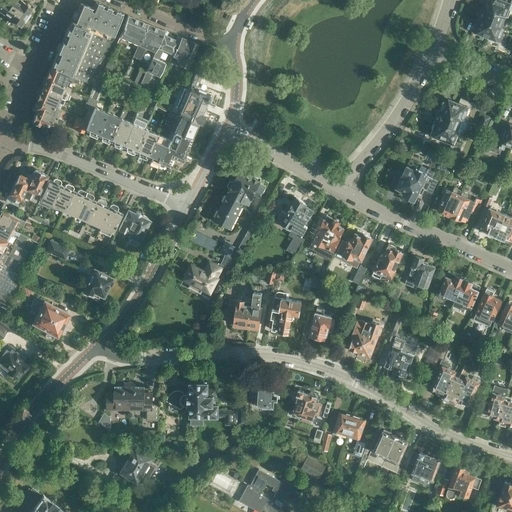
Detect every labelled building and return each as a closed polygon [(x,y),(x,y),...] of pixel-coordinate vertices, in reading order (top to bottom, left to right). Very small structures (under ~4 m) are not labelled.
[(0,0),(0,9),(10,17),(21,0),(19,0),(20,0),(19,0),(3,0),(3,1),(1,0),(0,0)] [(21,0),(10,17),(12,18),(12,19),(16,22),(15,22),(16,24),(18,26),(20,26),(21,25),(24,20),(25,21),(30,13),(29,13),(34,5),(28,2),(27,4),(21,0)] [(485,0),(483,6),(505,15),(508,8),(510,9),(511,7),(511,0),(507,0),(507,2),(502,0),(485,0)] [(80,79),(88,83),(92,73),(95,65),(105,55),(123,12),(96,1),(93,7),(81,2),(73,21),(72,20),(69,27),(68,26),(51,66),(80,79)] [(482,6),(477,18),(502,28),(501,27),(505,15),(483,6),(482,6)] [(119,37),(138,45),(148,23),(128,14),(122,26),(124,27),(119,37)] [(502,28),(477,18),(477,19),(479,20),(474,32),(500,42),(504,32),(501,30),(502,28)] [(138,45),(133,56),(141,60),(146,48),(155,51),(164,30),(148,23),(138,45)] [(147,71),(143,80),(148,82),(151,75),(150,74),(151,72),(159,76),(165,63),(157,59),(158,57),(159,58),(162,51),(161,51),(162,49),(173,54),(179,41),(167,35),(168,31),(165,30),(164,30),(155,51),(153,56),(152,56),(146,70),(147,71)] [(173,54),(172,55),(177,57),(176,59),(178,60),(177,62),(179,62),(178,63),(187,67),(198,44),(188,40),(181,37),(179,41),(173,54)] [(190,69),(202,75),(205,68),(193,63),(190,69)] [(51,66),(46,77),(67,86),(69,80),(78,84),(80,79),(51,66)] [(139,70),(134,81),(140,84),(145,73),(139,70)] [(92,73),(88,83),(93,85),(97,75),(92,73)] [(170,103),(168,109),(201,123),(213,95),(192,87),(194,84),(214,92),(217,85),(198,77),(191,74),(185,87),(181,85),(174,94),(180,100),(177,106),(170,103)] [(93,85),(98,87),(102,77),(97,75),(93,85)] [(42,88),(67,99),(72,88),(67,86),(46,77),(43,85),(43,84),(41,88),(42,88)] [(102,77),(98,87),(102,89),(106,79),(102,77)] [(101,90),(93,86),(89,96),(97,99),(101,90)] [(37,100),(61,110),(61,109),(59,108),(62,103),(64,98),(67,100),(67,99),(42,88),(37,100)] [(162,92),(159,97),(166,100),(169,95),(162,92)] [(97,99),(89,96),(84,107),(93,110),(95,106),(97,99)] [(462,119),(468,121),(470,116),(463,114),(466,107),(472,109),(475,103),(462,98),(460,104),(446,98),(441,111),(462,119)] [(61,110),(37,100),(34,107),(37,108),(32,120),(47,126),(48,126),(59,130),(64,119),(58,117),(61,110)] [(98,135),(107,111),(95,106),(93,110),(89,121),(85,129),(90,131),(89,135),(97,138),(98,135)] [(84,107),(80,117),(89,121),(93,110),(84,107)] [(174,131),(191,138),(194,140),(201,123),(169,110),(167,116),(172,118),(168,129),(174,131)] [(438,110),(433,122),(434,123),(456,131),(461,133),(463,129),(465,130),(467,128),(468,124),(468,121),(462,119),(441,111),(438,110)] [(109,143),(110,140),(120,117),(107,111),(98,135),(103,137),(101,140),(109,143)] [(478,125),(485,128),(490,116),(483,114),(478,125)] [(85,129),(89,121),(80,117),(77,116),(72,127),(75,129),(84,133),(85,129)] [(133,122),(120,117),(110,140),(115,142),(114,145),(115,146),(120,148),(121,148),(133,122)] [(147,122),(135,117),(133,122),(121,148),(122,148),(123,146),(127,148),(126,150),(127,152),(132,154),(134,153),(147,122)] [(456,131),(434,123),(431,131),(434,132),(433,136),(448,142),(446,149),(457,153),(461,144),(454,141),(455,139),(453,139),(456,131)] [(488,136),(484,147),(490,150),(498,153),(501,147),(502,148),(503,145),(511,148),(511,144),(511,125),(507,123),(507,124),(505,123),(503,128),(505,129),(499,141),(494,139),(488,136)] [(145,127),(134,153),(135,151),(140,153),(138,156),(146,159),(147,156),(148,156),(158,133),(145,127)] [(475,138),(482,141),(485,133),(478,130),(475,138)] [(168,145),(185,153),(191,138),(174,131),(170,142),(168,145)] [(158,133),(148,156),(152,158),(151,161),(159,165),(167,145),(168,145),(170,142),(169,141),(169,143),(168,143),(170,138),(158,133)] [(167,145),(159,165),(163,166),(165,165),(165,164),(169,165),(169,164),(171,164),(174,157),(182,160),(185,153),(168,145),(167,145)] [(441,157),(437,167),(445,171),(450,161),(441,157)] [(406,167),(404,172),(400,170),(397,171),(392,181),(394,184),(397,186),(396,188),(405,192),(403,195),(414,200),(418,192),(421,194),(424,189),(431,193),(437,181),(431,179),(434,173),(428,169),(426,174),(416,169),(415,171),(406,167)] [(34,170),(32,174),(24,192),(30,195),(29,198),(35,201),(38,195),(48,174),(37,169),(34,170)] [(229,190),(214,218),(231,227),(244,202),(248,204),(249,205),(250,204),(252,199),(254,196),(256,197),(258,195),(260,196),(266,185),(260,181),(261,179),(261,178),(260,176),(255,173),(254,174),(252,177),(239,171),(235,179),(234,178),(229,178),(225,186),(228,190),(229,190)] [(9,194),(6,201),(17,206),(24,192),(32,174),(30,173),(27,174),(26,176),(19,173),(9,194)] [(39,199),(51,204),(60,184),(61,182),(60,180),(56,178),(54,179),(53,181),(48,179),(39,199)] [(60,184),(51,204),(63,210),(73,190),(73,187),(73,185),(68,183),(66,184),(65,186),(60,184)] [(443,212),(451,216),(462,191),(453,187),(451,190),(446,188),(439,204),(440,205),(438,209),(443,211),(443,212)] [(63,210),(75,215),(86,191),(80,189),(78,190),(77,191),(73,190),(63,210)] [(86,191),(75,215),(88,221),(98,199),(97,201),(93,199),(94,197),(93,194),(86,191)] [(462,191),(451,216),(460,220),(461,219),(465,221),(467,217),(468,217),(471,211),(477,214),(483,200),(476,197),(474,201),(471,199),(472,196),(462,191)] [(484,204),(488,206),(492,198),(487,196),(484,204)] [(282,210),(278,217),(279,218),(281,220),(280,222),(292,229),(293,227),(289,235),(293,237),(286,249),(294,254),(301,241),(303,242),(306,236),(302,234),(312,218),(309,216),(313,209),(305,205),(306,203),(296,197),(287,213),(284,211),(283,211),(282,210)] [(88,221),(100,226),(110,204),(109,206),(105,204),(106,202),(105,200),(101,198),(98,199),(88,221)] [(110,204),(100,226),(98,231),(110,236),(112,232),(121,212),(117,210),(118,208),(117,205),(113,203),(110,204)] [(488,232),(496,236),(505,215),(490,208),(480,231),(487,234),(488,232)] [(0,222),(19,232),(16,230),(19,225),(22,226),(24,223),(30,225),(32,221),(26,218),(24,221),(0,209),(0,222)] [(124,218),(121,224),(126,227),(123,232),(131,236),(128,241),(137,246),(140,240),(150,219),(141,215),(141,214),(136,211),(135,212),(128,209),(124,218)] [(316,251),(315,253),(326,259),(327,257),(331,259),(336,250),(333,249),(344,227),(338,223),(339,221),(333,217),(333,218),(326,214),(325,217),(308,247),(316,251)] [(511,217),(505,215),(496,236),(503,239),(503,241),(511,244),(511,241),(511,217)] [(260,217),(254,229),(261,232),(267,220),(260,217)] [(0,236),(28,251),(30,252),(32,248),(36,241),(19,232),(0,222),(0,236)] [(342,240),(334,256),(357,268),(372,237),(357,229),(355,233),(354,233),(352,238),(350,237),(348,242),(342,240)] [(212,249),(217,239),(197,230),(192,240),(212,249)] [(0,250),(8,254),(23,262),(28,251),(0,236),(0,250)] [(44,251),(65,260),(70,248),(49,239),(44,251)] [(107,249),(111,251),(116,242),(111,240),(107,249)] [(374,269),(371,276),(377,278),(380,280),(383,273),(391,277),(402,251),(387,244),(383,255),(381,254),(374,269)] [(0,250),(0,263),(2,265),(8,268),(14,257),(8,254),(0,250)] [(221,264),(233,270),(239,258),(234,257),(234,258),(225,254),(223,259),(221,264)] [(412,265),(409,275),(408,277),(407,276),(405,282),(413,285),(415,280),(428,285),(435,266),(427,262),(428,261),(423,260),(424,258),(416,254),(412,265)] [(211,293),(224,268),(209,260),(205,270),(191,262),(183,279),(190,282),(188,287),(201,294),(203,289),(211,293)] [(91,294),(91,295),(91,296),(91,297),(97,300),(99,300),(99,299),(100,298),(101,295),(103,296),(113,277),(93,267),(92,267),(81,262),(76,270),(88,276),(81,289),(91,294)] [(0,277),(18,286),(21,279),(23,276),(2,265),(0,263),(0,277)] [(360,264),(352,281),(358,284),(366,267),(360,264)] [(266,282),(273,284),(277,268),(270,266),(266,282)] [(276,279),(283,281),(286,269),(279,267),(276,279)] [(456,298),(464,278),(455,274),(448,270),(438,294),(455,301),(456,298)] [(355,291),(363,294),(371,278),(363,274),(355,291)] [(0,290),(12,297),(16,289),(18,286),(0,277),(0,290)] [(455,301),(453,306),(461,309),(463,304),(464,305),(463,307),(469,309),(469,307),(471,308),(481,285),(474,282),(464,278),(456,298),(455,301)] [(21,279),(18,286),(16,289),(29,296),(34,287),(21,279)] [(477,312),(474,318),(490,325),(493,318),(494,319),(502,299),(494,295),(495,294),(493,294),(494,291),(487,287),(486,291),(485,290),(476,311),(477,312)] [(316,310),(310,334),(317,336),(318,339),(322,341),(325,338),(326,338),(329,325),(333,326),(335,318),(331,317),(332,315),(324,313),(325,309),(317,306),(321,296),(323,289),(318,288),(316,294),(316,295),(312,308),(316,310)] [(388,306),(394,308),(401,290),(395,288),(388,306)] [(0,306),(5,309),(12,297),(0,290),(0,306)] [(252,303),(249,327),(259,328),(262,305),(261,305),(263,292),(254,291),(252,303)] [(272,308),(271,317),(273,318),(272,328),(278,329),(278,330),(280,330),(281,333),(285,333),(287,331),(289,332),(291,319),(293,319),(294,313),(299,314),(302,300),(286,298),(287,293),(279,292),(278,292),(277,293),(276,293),(276,294),(275,295),(275,296),(273,308),(272,308)] [(360,294),(355,307),(363,309),(365,305),(368,297),(360,294)] [(55,334),(57,335),(69,313),(44,299),(43,300),(36,297),(30,308),(37,312),(32,322),(47,330),(45,335),(53,339),(55,334)] [(234,324),(249,327),(252,303),(245,303),(245,299),(230,297),(228,309),(236,310),(234,324)] [(498,321),(511,327),(511,298),(509,297),(508,301),(507,300),(498,321)] [(426,319),(434,322),(438,313),(430,309),(426,319)] [(0,339),(1,340),(13,324),(1,315),(0,315),(0,339)] [(359,319),(349,348),(350,348),(351,351),(354,352),(357,350),(369,355),(381,323),(370,319),(369,322),(359,319)] [(386,337),(392,339),(396,328),(390,326),(386,337)] [(385,364),(394,367),(393,369),(413,376),(417,365),(410,363),(414,353),(408,351),(411,344),(406,342),(395,337),(389,355),(386,356),(384,361),(385,364)] [(0,373),(3,376),(5,373),(14,380),(15,378),(16,378),(22,370),(23,370),(24,369),(27,369),(30,366),(29,362),(30,361),(8,344),(7,344),(5,342),(0,348),(0,350),(2,352),(0,353),(0,373)] [(428,365),(435,368),(441,355),(434,352),(428,365)] [(443,397),(443,398),(456,369),(449,366),(451,362),(442,358),(437,370),(440,371),(435,384),(432,385),(433,388),(435,387),(438,388),(437,390),(438,393),(443,395),(443,397)] [(456,401),(467,375),(471,366),(465,364),(459,376),(455,374),(457,370),(456,369),(443,398),(444,400),(448,402),(450,401),(451,399),(456,401)] [(467,375),(456,401),(461,403),(463,402),(464,400),(466,401),(467,404),(470,402),(470,400),(479,380),(480,379),(473,376),(473,377),(467,375)] [(277,399),(278,395),(277,395),(278,389),(275,389),(275,386),(273,384),(266,383),(262,383),(261,381),(258,381),(256,382),(256,385),(257,386),(257,388),(251,388),(250,396),(256,397),(256,402),(255,403),(256,406),(258,405),(263,405),(263,407),(270,408),(270,406),(274,407),(274,406),(276,406),(277,399)] [(207,388),(208,388),(208,382),(190,382),(190,393),(188,393),(188,392),(183,392),(182,391),(181,391),(179,390),(178,390),(176,390),(174,391),(173,391),(171,392),(170,394),(168,397),(166,401),(181,409),(182,409),(184,408),(185,407),(186,406),(190,406),(204,406),(207,402),(207,388)] [(485,403),(484,409),(487,410),(487,411),(488,414),(499,418),(505,397),(507,391),(508,389),(495,385),(494,387),(489,404),(485,403)] [(107,410),(130,410),(130,387),(114,387),(115,395),(107,395),(107,410)] [(130,387),(130,410),(146,410),(146,421),(158,421),(158,404),(153,404),(153,395),(145,395),(145,387),(130,387)] [(204,406),(190,406),(190,417),(219,417),(219,416),(226,416),(225,425),(238,425),(238,409),(232,409),(219,409),(219,403),(217,403),(217,401),(219,401),(219,397),(217,397),(217,388),(208,388),(207,388),(207,402),(204,406)] [(296,409),(292,410),(294,414),(297,413),(302,414),(301,419),(311,422),(312,417),(313,418),(315,413),(319,414),(322,403),(316,401),(317,395),(316,392),(311,391),(308,393),(304,391),(305,390),(299,388),(297,393),(296,393),(293,399),(297,400),(294,408),(296,409)] [(499,418),(500,420),(499,424),(505,426),(506,422),(510,423),(511,417),(511,395),(511,399),(505,397),(499,418)] [(98,422),(111,429),(111,417),(104,412),(98,422)] [(339,412),(332,433),(346,437),(347,435),(353,416),(353,415),(347,413),(346,414),(339,412)] [(353,416),(347,435),(358,438),(353,455),(362,457),(367,441),(364,440),(366,433),(363,432),(367,420),(359,418),(360,417),(353,415),(353,416)] [(382,465),(396,435),(392,433),(391,433),(383,429),(373,450),(366,447),(362,457),(360,464),(364,466),(368,458),(382,465)] [(321,449),(328,451),(332,434),(325,432),(321,449)] [(396,435),(382,465),(397,472),(394,478),(401,481),(406,469),(399,467),(401,462),(399,461),(409,441),(400,437),(396,435)] [(136,447),(121,471),(138,482),(153,457),(136,447)] [(412,472),(433,480),(436,472),(443,475),(448,461),(441,458),(426,452),(420,450),(412,472)] [(307,455),(300,468),(318,478),(325,465),(307,455)] [(456,464),(452,475),(453,476),(449,485),(450,485),(447,494),(447,495),(447,496),(448,496),(450,497),(451,498),(453,498),(455,497),(457,492),(469,496),(473,486),(478,488),(481,478),(476,476),(476,475),(468,472),(468,471),(464,469),(465,467),(456,464)] [(283,478),(282,481),(259,469),(251,485),(248,484),(239,500),(261,511),(277,511),(293,484),(295,485),(300,474),(289,468),(283,478)] [(443,477),(437,493),(443,495),(449,479),(443,477)] [(511,482),(504,480),(497,504),(507,507),(506,509),(511,511),(511,482)] [(68,511),(65,509),(51,499),(43,494),(42,495),(32,488),(26,496),(37,503),(30,511),(68,511)]
